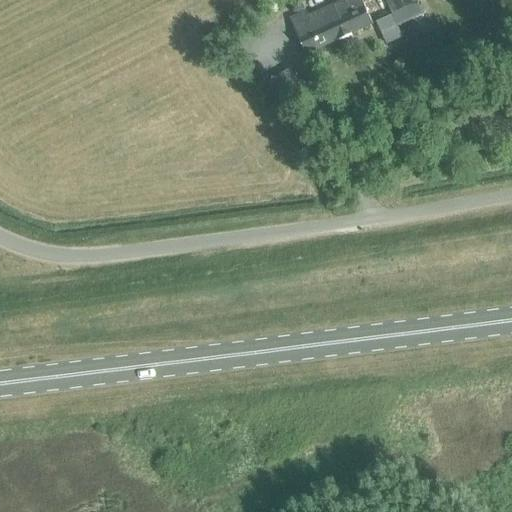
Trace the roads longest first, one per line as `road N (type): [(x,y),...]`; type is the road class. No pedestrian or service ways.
road 1 (unclassified): [(511,194),(83,257),(0,239)]
road 2 (primary): [(0,384),(511,321)]
